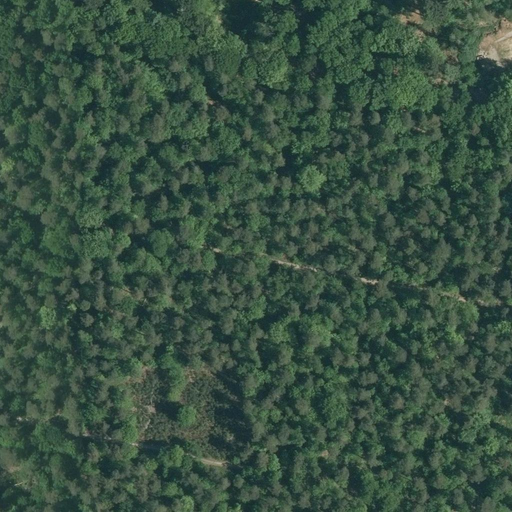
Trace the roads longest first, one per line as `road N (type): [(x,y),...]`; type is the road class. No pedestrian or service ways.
road 1 (track): [(0,207),(511,309)]
road 2 (track): [(0,414),(473,511)]
